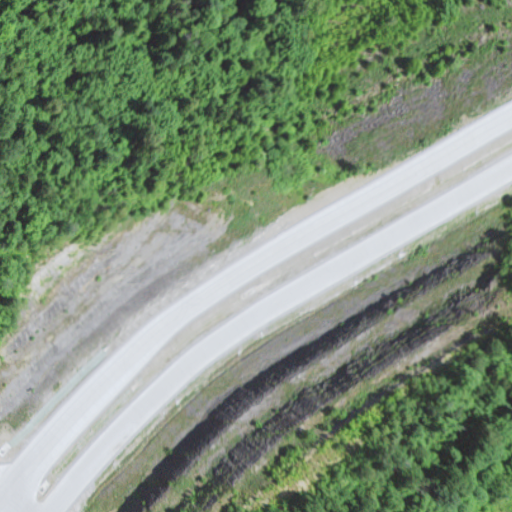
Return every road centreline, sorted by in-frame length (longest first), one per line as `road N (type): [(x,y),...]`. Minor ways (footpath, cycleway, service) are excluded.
road 1 (trunk): [(511,129),(388,195),(174,338),(0,506)]
road 2 (trunk): [(56,511),(190,380),(286,302),(511,170)]
